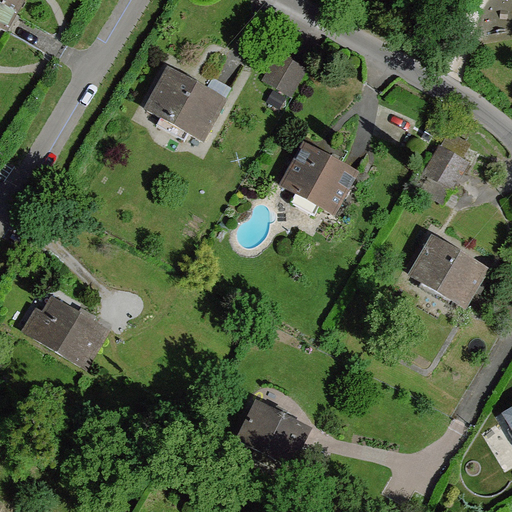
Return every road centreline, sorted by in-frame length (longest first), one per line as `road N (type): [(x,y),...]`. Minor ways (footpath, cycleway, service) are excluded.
road 1 (residential): [(285,0),(472,102),(511,135)]
road 2 (residential): [(137,0),(2,226)]
